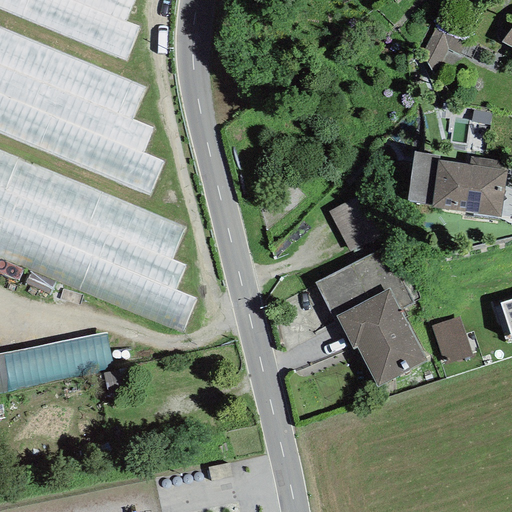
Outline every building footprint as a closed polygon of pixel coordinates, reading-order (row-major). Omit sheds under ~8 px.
[(134,0),(0,0),(0,10),(125,63),(139,30),(124,23),(134,0)] [(0,141),(149,203),(164,167),(141,158),(151,134),(128,125),(142,91),(0,32),(0,141)] [(511,34),(501,50),(511,56),(511,34)] [(456,66),(456,40),(432,40),(432,66),(456,66)] [(473,111),(471,125),(489,128),(491,114),(473,111)] [(0,264),(181,336),(193,305),(172,297),(183,269),(170,264),(184,228),(0,154),(0,264)] [(507,177),(437,169),(431,216),(501,224),(507,177)] [(291,212),(304,200),(297,193),(284,205),(291,212)] [(382,236),(363,198),(328,215),(348,254),(382,236)] [(388,298),(334,327),(374,400),(428,370),(388,298)] [(511,300),(495,306),(508,343),(511,341),(511,300)] [(472,360),(459,321),(430,330),(443,370),(472,360)] [(0,357),(0,404),(112,382),(99,338),(0,357)] [(208,466),(211,480),(231,476),(228,462),(208,466)]
